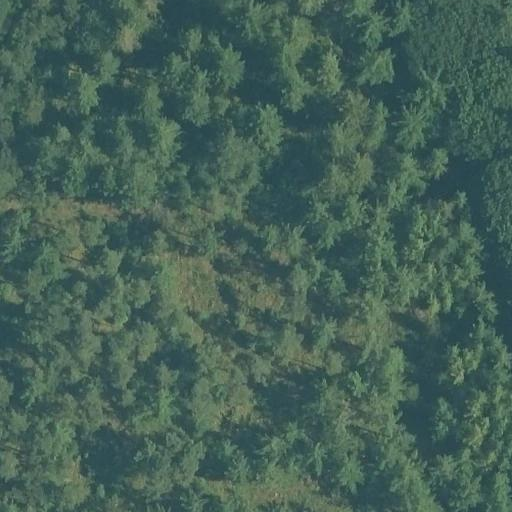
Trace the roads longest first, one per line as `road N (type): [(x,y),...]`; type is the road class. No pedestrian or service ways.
road 1 (track): [(0,228),(101,0)]
road 2 (unclassified): [(511,151),(463,0)]
